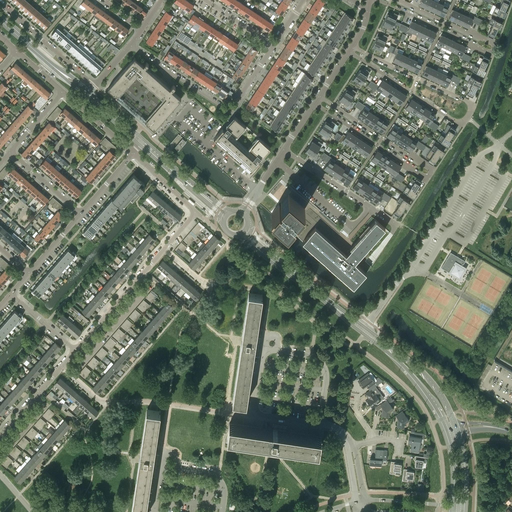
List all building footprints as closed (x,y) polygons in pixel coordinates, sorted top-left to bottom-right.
[(26,0),(20,7),(24,11),(30,4),(26,0)] [(189,2),(185,0),(183,0),(180,5),(185,8),(189,2)] [(427,0),(424,7),(429,9),(433,0),(432,0),(427,0)] [(429,9),(434,12),(438,2),(433,0),(429,9)] [(505,10),(509,1),(509,0),(501,0),(501,3),(499,8),(505,10)] [(90,1),(86,7),(91,11),(95,5),(90,1)] [(133,1),(128,7),(133,11),(138,5),(133,1)] [(234,7),(239,11),(243,4),(238,1),(234,7)] [(282,1),(279,6),(284,9),(288,4),(282,1)] [(316,1),(313,6),(319,10),(322,5),(316,1)] [(189,2),(185,8),(190,12),(194,5),(189,2)] [(434,12),(439,14),(443,5),(438,2),(434,12)] [(30,4),(24,11),(28,14),(34,7),(30,4)] [(248,8),(243,4),(239,11),(244,14),(248,8)] [(95,5),(91,11),(96,14),(100,8),(95,5)] [(138,5),(133,11),(138,14),(142,8),(138,5)] [(448,7),(443,5),(439,14),(444,16),(444,17),(446,11),(447,12),(449,8),(448,8),(448,7)] [(142,8),(138,14),(143,18),(148,12),(149,10),(144,6),(142,8)] [(275,11),(281,15),(284,9),(279,6),(275,11)] [(313,6),(304,18),(311,22),(313,20),(316,22),(317,20),(314,18),(319,10),(313,6)] [(504,17),(506,13),(507,11),(505,10),(499,8),(495,6),(492,14),(500,18),(501,15),(504,17)] [(34,7),(28,14),(32,18),(38,11),(34,7)] [(96,14),(94,17),(98,20),(100,18),(105,12),(100,8),(96,14)] [(248,8),(244,14),(257,22),(261,16),(248,8)] [(449,19),(454,21),(458,12),(453,9),(453,10),(452,9),(450,13),(451,13),(448,19),(449,19)] [(38,11),(32,18),(37,21),(43,14),(38,11)] [(166,11),(163,16),(169,20),(173,15),(166,11)] [(105,12),(100,18),(105,22),(110,16),(105,12)] [(344,12),(341,17),(350,23),(353,18),(344,12)] [(463,14),(458,12),(454,21),(459,23),(463,14)] [(388,13),(385,19),(394,23),(398,15),(398,14),(398,15),(394,13),(392,16),(388,14),(388,13)] [(43,14),(37,21),(41,25),(47,18),(43,14)] [(189,21),(188,23),(192,26),(192,27),(194,24),(198,18),(193,14),(189,21)] [(468,16),(463,14),(459,23),(464,25),(468,16)] [(110,16),(105,22),(110,25),(115,19),(110,16)] [(163,16),(160,21),(166,25),(169,20),(163,16)] [(268,21),(261,16),(257,22),(269,31),(274,24),(270,22),(272,20),(269,19),(268,21)] [(468,28),(472,21),(471,21),(473,19),(468,16),(464,25),(468,28)] [(347,28),(350,23),(341,17),(338,22),(347,28)] [(492,25),(498,27),(500,28),(502,22),(499,21),(500,21),(496,19),(491,17),(489,23),(492,25)] [(47,18),(41,25),(45,28),(51,22),(47,18)] [(194,24),(192,27),(197,30),(199,27),(203,21),(198,18),(194,24)] [(304,18),(299,26),(305,30),(311,22),(304,18)] [(115,19),(110,25),(115,29),(119,23),(115,19)] [(394,23),(385,19),(382,25),(382,26),(382,25),(387,27),(386,31),(389,33),(390,33),(394,23)] [(160,21),(156,26),(163,30),(166,25),(160,21)] [(203,21),(199,27),(204,31),(208,24),(203,21)] [(412,21),(409,27),(408,30),(412,32),(417,23),(412,21)] [(335,27),(344,33),(347,28),(338,22),(335,27)] [(119,23),(115,29),(120,32),(124,26),(119,23)] [(412,32),(417,35),(421,26),(417,23),(412,32)] [(208,24),(204,31),(207,32),(205,35),(207,36),(209,34),(213,28),(208,24)] [(493,38),(498,27),(492,25),(490,29),(488,32),(489,32),(487,35),(493,38)] [(124,26),(120,32),(125,36),(129,30),(124,26)] [(156,26),(153,31),(159,35),(163,30),(156,26)] [(299,26),(296,31),(302,35),(305,30),(299,26)] [(426,28),(421,26),(417,35),(422,37),(426,28)] [(55,38),(61,31),(57,27),(51,34),(55,38)] [(341,37),(344,33),(335,27),(332,31),(341,37)] [(213,28),(209,34),(214,37),(218,31),(213,28)] [(431,30),(426,28),(422,37),(427,39),(431,30)] [(432,41),(433,42),(435,38),(434,37),(437,32),(436,32),(431,30),(427,39),(432,41),(432,42),(432,41)] [(61,31),(55,38),(60,41),(65,35),(61,31)] [(153,31),(150,36),(156,40),(157,38),(159,35),(153,31)] [(218,31),(214,37),(219,41),(223,34),(218,31)] [(296,31),(292,36),(299,40),(302,35),(296,31)] [(338,42),(341,37),(332,31),(329,36),(338,42)] [(180,33),(177,38),(182,41),(186,35),(181,32),(180,33)] [(223,34),(219,41),(224,44),(228,38),(223,34)] [(437,44),(442,46),(446,37),(441,35),(441,34),(439,40),(438,39),(436,43),(437,43),(437,44)] [(64,45),(70,38),(65,35),(60,41),(64,45)] [(186,35),(182,41),(187,45),(189,43),(190,40),(192,39),(186,35)] [(194,46),(196,47),(199,49),(200,47),(197,45),(203,37),(201,35),(195,43),(194,46)] [(377,35),(375,41),(384,45),(388,36),(384,35),(382,38),(378,36),(378,35),(377,35)] [(150,36),(147,41),(153,45),(155,42),(156,40),(150,36)] [(292,36),(289,41),(295,45),(297,43),(299,40),(292,36)] [(338,42),(329,36),(325,41),(334,47),(338,42)] [(451,39),(446,37),(442,46),(447,48),(451,39)] [(70,38),(64,45),(68,48),(74,42),(70,38)] [(228,38),(224,44),(229,47),(233,41),(228,38)] [(456,42),(451,39),(447,48),(452,51),(456,42)] [(233,41),(229,47),(234,51),(238,44),(233,41)] [(289,41),(286,46),(292,50),(294,48),(295,45),(289,41)] [(331,52),(334,47),(325,41),(322,46),(331,52)] [(379,55),(384,45),(375,41),(372,47),(377,49),(375,52),(379,54),(379,55)] [(74,42),(68,48),(72,52),(78,45),(74,42)] [(452,51),(457,53),(461,44),(456,42),(452,51)] [(466,46),(461,44),(457,53),(461,55),(462,55),(463,53),(466,46)] [(72,52),(76,56),(82,49),(78,45),(72,52)] [(246,50),(255,56),(258,51),(249,45),(246,50)] [(286,46),(282,51),(289,55),(291,52),(292,50),(286,46)] [(331,52),(322,46),(319,51),(328,56),(331,52)] [(163,51),(160,54),(163,56),(169,49),(166,47),(164,50),(163,50),(163,51)] [(80,59),(86,52),(82,49),(76,56),(80,59)] [(396,55),(393,61),(398,63),(402,54),(404,51),(399,49),(396,55)] [(251,61),(255,56),(246,50),(245,52),(248,54),(245,57),(251,61)] [(169,51),(165,58),(170,61),(174,55),(169,51)] [(282,51),(279,56),(286,60),(289,55),(282,51)] [(325,61),(328,56),(319,51),(316,55),(325,61)] [(84,63),(90,56),(86,52),(80,59),(84,63)] [(402,54),(398,63),(403,65),(407,56),(402,54)] [(174,55),(170,61),(175,64),(179,58),(174,55)] [(325,61),(316,55),(313,60),(322,66),(325,61)] [(84,63),(88,66),(94,60),(90,56),(84,63)] [(279,56),(276,61),(282,65),(286,60),(279,56)] [(407,56),(403,65),(408,68),(412,59),(407,56)] [(480,62),(478,66),(484,69),(489,58),(483,56),(482,59),(479,57),(478,61),(480,62)] [(179,58),(175,64),(180,68),(184,61),(186,59),(184,57),(182,60),(179,58)] [(248,66),(251,61),(245,57),(242,62),(248,66)] [(123,71),(108,88),(124,102),(125,103),(137,114),(138,115),(154,129),(155,129),(154,128),(180,99),(181,99),(172,91),(175,87),(173,85),(172,86),(170,89),(159,80),(146,68),(147,66),(148,65),(149,64),(146,62),(143,66),(135,58),(123,71)] [(412,59),(408,68),(413,70),(417,61),(412,59)] [(94,60),(88,66),(92,70),(98,63),(94,60)] [(319,71),(322,66),(313,60),(310,65),(319,71)] [(184,61),(180,68),(185,71),(189,65),(189,64),(190,62),(188,61),(187,63),(184,61)] [(276,61),(272,66),(279,70),(282,65),(276,61)] [(417,61),(413,70),(417,72),(417,73),(418,73),(420,67),(421,68),(423,64),(422,64),(422,63),(417,61)] [(245,71),(248,66),(242,62),(239,67),(245,71)] [(15,63),(11,68),(15,72),(20,67),(15,63)] [(92,70),(97,74),(102,67),(98,63),(92,70)] [(189,65),(185,71),(190,74),(194,68),(189,65)] [(319,71),(310,65),(306,70),(315,76),(319,71)] [(423,75),(427,77),(432,68),(427,66),(427,65),(426,66),(425,65),(424,69),(425,70),(422,75),(423,75)] [(483,75),(485,72),(486,70),(484,69),(478,66),(475,65),(472,70),(477,73),(480,75),(480,74),(483,75)] [(272,66),(269,71),(276,75),(279,70),(272,66)] [(20,67),(15,72),(20,75),(24,71),(20,67)] [(241,76),(245,71),(239,67),(236,72),(241,76)] [(194,68),(190,74),(195,78),(199,71),(194,68)] [(427,77),(432,79),(437,70),(432,68),(427,77)] [(360,69),(356,74),(364,80),(370,72),(370,71),(370,72),(366,69),(364,72),(360,69)] [(437,82),(441,72),(437,70),(432,79),(437,82)] [(24,71),(20,75),(24,79),(28,74),(24,71)] [(199,71),(195,78),(200,81),(204,75),(199,71)] [(266,76),(261,84),(267,88),(272,80),(276,75),(269,71),(266,76)] [(238,81),(241,76),(236,72),(232,77),(238,81)] [(437,82),(442,84),(446,75),(441,72),(437,82)] [(304,73),(301,78),(310,84),(313,79),(304,73)] [(24,79),(22,82),(26,86),(27,85),(28,83),(33,78),(28,74),(24,79)] [(359,89),(364,80),(356,74),(352,80),(353,80),(357,83),(355,86),(359,88),(359,89)] [(204,75),(200,81),(213,90),(217,83),(216,82),(218,79),(214,76),(212,79),(204,75)] [(447,86),(450,80),(451,77),(446,75),(442,84),(447,86)] [(468,82),(472,83),(477,86),(479,87),(482,81),(479,80),(479,79),(476,78),(475,78),(471,76),(468,82)] [(28,83),(27,85),(31,89),(33,87),(37,82),(33,78),(28,83)] [(307,88),(310,84),(301,78),(298,82),(307,88)] [(378,86),(376,84),(373,89),(375,91),(377,88),(382,91),(387,83),(388,82),(385,80),(384,81),(382,80),(383,80),(382,79),(378,86)] [(37,82),(33,87),(37,91),(41,86),(37,82)] [(295,87),(304,93),(307,88),(298,82),(295,87)] [(217,83),(213,90),(220,95),(225,98),(230,92),(232,88),(227,85),(225,88),(217,83)] [(389,84),(387,83),(382,91),(386,95),(392,86),(393,86),(390,84),(389,84)] [(472,97),(477,86),(472,83),(470,88),(469,87),(467,91),(468,91),(467,94),(472,97)] [(261,84),(256,92),(262,96),(267,88),(261,84)] [(41,86),(37,91),(42,95),(46,90),(41,86)] [(394,87),(392,86),(386,95),(391,98),(397,89),(394,87)] [(301,98),(304,93),(295,87),(292,92),(301,98)] [(346,89),(343,94),(351,100),(357,92),(357,91),(356,92),(353,89),(351,92),(346,89),(347,89),(346,89)] [(399,91),(397,89),(391,98),(396,101),(401,92),(402,93),(402,92),(399,90),(399,91)] [(46,90),(42,95),(46,99),(50,94),(46,90)] [(256,92),(252,97),(259,101),(262,96),(256,92)] [(288,97),(297,103),(301,98),(292,92),(288,97)] [(401,92),(396,101),(402,105),(405,101),(403,100),(407,95),(404,93),(403,94),(402,93),(401,92)] [(346,109),(351,100),(343,94),(339,100),(340,100),(344,103),(342,106),(345,108),(346,109)] [(252,97),(249,102),(255,106),(259,101),(252,97)] [(294,108),(297,103),(288,97),(285,102),(294,108)] [(410,112),(411,111),(410,111),(416,102),(414,101),(415,100),(412,98),(408,103),(407,103),(404,107),(405,107),(404,109),(410,112)] [(416,101),(416,102),(410,111),(411,111),(415,114),(421,105),(419,104),(419,103),(416,101)] [(249,102),(246,107),(252,111),(255,106),(249,102)] [(282,106),(291,112),(294,108),(285,102),(282,106)] [(26,103),(22,108),(24,110),(29,114),(33,109),(28,105),(26,103)] [(363,121),(363,120),(368,111),(364,108),(365,106),(363,104),(359,109),(362,111),(358,117),(360,118),(360,119),(363,121)] [(421,104),(421,105),(415,114),(420,117),(426,108),(425,108),(424,107),(424,106),(421,104)] [(288,117),(291,112),(282,106),(279,111),(288,117)] [(64,108),(62,111),(60,113),(60,114),(64,118),(69,112),(64,108)] [(426,108),(425,108),(426,108),(420,117),(424,120),(425,120),(430,112),(430,111),(428,110),(429,110),(426,108)] [(24,110),(20,114),(25,118),(29,114),(24,110)] [(276,116),(285,122),(288,117),(279,111),(276,116)] [(367,124),(368,123),(373,114),(368,111),(363,120),(365,121),(364,122),(367,124)] [(430,127),(434,122),(431,121),(435,115),(435,114),(435,115),(433,113),(434,113),(431,111),(430,111),(430,112),(425,120),(424,120),(423,121),(428,125),(428,126),(430,127)] [(74,116),(69,112),(64,118),(69,122),(74,116)] [(20,114),(16,118),(21,123),(25,118),(20,114)] [(372,127),(373,126),(372,126),(378,118),(373,114),(368,123),(370,124),(369,125),(372,127)] [(73,125),(78,120),(74,116),(69,122),(73,125)] [(245,126),(234,116),(212,140),(249,172),(262,157),(271,148),(259,138),(245,126)] [(282,127),(285,122),(276,116),(273,121),(282,127)] [(16,118),(13,123),(18,127),(21,123),(16,118)] [(377,130),(377,129),(383,121),(378,118),(372,126),(373,126),(374,127),(374,128),(377,130)] [(83,124),(78,120),(73,125),(78,129),(83,124)] [(282,127),(273,121),(269,126),(278,131),(282,127)] [(325,121),(322,126),(330,132),(332,129),(334,131),(338,126),(335,124),(336,123),(335,123),(332,121),(330,124),(326,121),(325,121)] [(377,129),(379,130),(379,131),(382,133),(385,128),(386,129),(389,125),(383,121),(377,129)] [(49,122),(45,127),(50,131),(54,127),(49,122)] [(13,123),(9,127),(14,131),(18,127),(13,123)] [(78,129),(82,133),(87,128),(83,124),(78,129)] [(322,126),(318,132),(319,132),(323,134),(321,137),(325,140),(324,140),(325,140),(330,132),(322,126)] [(390,138),(392,139),(397,130),(391,126),(389,130),(390,131),(386,136),(389,138),(390,138)] [(9,127),(5,131),(10,136),(14,131),(9,127)] [(45,127),(41,131),(46,136),(50,131),(45,127)] [(449,139),(455,131),(456,130),(454,128),(451,127),(450,129),(449,129),(447,132),(448,133),(445,137),(449,139)] [(92,132),(87,128),(82,133),(87,137),(92,132)] [(395,141),(396,142),(402,133),(397,130),(392,139),(391,139),(394,141),(395,141)] [(0,133),(0,132),(0,134),(1,136),(6,140),(10,136),(5,131),(3,134),(1,133),(0,133)] [(41,131),(37,136),(42,140),(46,136),(41,131)] [(342,136),(338,141),(341,142),(343,140),(347,143),(353,134),(351,132),(350,133),(348,132),(348,131),(345,136),(343,134),(342,136)] [(91,141),(96,135),(92,132),(87,137),(91,141)] [(396,142),(396,143),(399,145),(399,144),(401,145),(407,137),(402,133),(396,142)] [(353,134),(347,143),(352,146),(358,137),(355,135),(355,136),(353,135),(354,134),(353,134)] [(447,146),(450,142),(451,140),(449,139),(445,137),(441,134),(437,139),(442,142),(441,142),(444,144),(445,144),(447,146)] [(101,140),(96,135),(91,141),(96,145),(101,140)] [(37,136),(33,140),(38,145),(39,145),(42,140),(37,136)] [(358,137),(352,146),(357,149),(363,140),(360,138),(360,139),(358,138),(358,137)] [(406,148),(412,140),(407,137),(401,145),(401,146),(404,148),(404,147),(406,148)] [(33,140),(29,145),(34,149),(37,146),(39,148),(41,147),(39,145),(38,145),(33,140)] [(363,140),(357,149),(362,153),(368,143),(365,142),(364,142),(363,141),(363,140)] [(406,148),(405,149),(408,151),(409,150),(411,151),(410,152),(411,152),(415,146),(417,147),(421,142),(418,140),(416,143),(412,140),(406,148)] [(184,144),(180,141),(175,147),(178,151),(184,144)] [(312,141),(309,146),(317,152),(323,143),(322,143),(319,141),(317,144),(312,141)] [(431,149),(439,155),(441,156),(442,154),(444,151),(442,149),(443,146),(436,141),(431,149)] [(368,143),(362,153),(368,157),(370,153),(369,152),(373,147),(370,145),(369,145),(367,144),(368,144),(368,143)] [(29,145),(25,149),(30,154),(34,149),(29,145)] [(311,160),(317,152),(309,146),(305,152),(310,154),(308,157),(311,160)] [(21,154),(26,158),(27,158),(30,154),(25,149),(21,154)] [(429,159),(427,161),(433,165),(439,155),(431,149),(426,157),(429,159)] [(106,155),(112,160),(116,155),(112,152),(110,150),(109,151),(109,150),(106,155)] [(382,153),(377,150),(374,155),(373,154),(370,158),(371,159),(370,161),(375,164),(382,153)] [(376,162),(381,165),(387,156),(382,153),(375,164),(376,162)] [(112,160),(106,155),(102,159),(108,164),(112,160)] [(328,172),(334,163),(330,160),(331,157),(329,156),(325,161),(328,162),(324,168),(324,169),(324,168),(326,170),(325,170),(328,172)] [(386,168),(392,159),(387,156),(381,165),(386,168)] [(45,159),(40,165),(45,169),(50,163),(45,159)] [(108,164),(102,159),(98,164),(104,169),(108,164)] [(386,168),(390,172),(396,162),(392,159),(386,168)] [(394,177),(396,179),(400,174),(397,172),(401,166),(399,165),(399,164),(396,162),(390,172),(389,173),(394,176),(394,177)] [(50,163),(45,169),(49,173),(55,167),(50,163)] [(330,173),(333,175),(339,166),(334,163),(328,172),(329,172),(331,173),(330,173)] [(98,164),(94,168),(100,173),(104,169),(98,164)] [(338,178),(344,169),(339,166),(333,175),(334,175),(335,176),(335,177),(338,178)] [(12,177),(17,171),(12,167),(10,170),(8,173),(7,173),(10,176),(9,177),(10,179),(12,177)] [(54,177),(59,171),(55,167),(49,173),(54,177)] [(90,173),(96,178),(100,173),(94,168),(90,173)] [(340,180),(342,182),(349,172),(344,169),(338,178),(338,179),(338,178),(340,179),(340,180)] [(21,175),(17,171),(12,177),(16,181),(21,175)] [(58,181),(64,175),(59,171),(54,177),(58,181)] [(349,172),(342,182),(343,182),(343,181),(345,182),(344,183),(347,185),(351,180),(352,180),(355,176),(349,172)] [(96,178),(90,173),(86,177),(92,183),(96,178)] [(26,179),(21,175),(16,181),(21,185),(26,179)] [(64,175),(58,181),(63,185),(68,179),(64,175)] [(112,199),(119,205),(118,205),(121,207),(127,201),(128,199),(132,202),(141,192),(145,188),(143,186),(145,184),(140,180),(134,175),(132,177),(118,193),(112,199)] [(356,183),(352,188),(355,190),(356,189),(357,190),(357,191),(363,182),(357,178),(354,182),(356,183)] [(412,184),(410,188),(415,191),(422,181),(416,178),(415,181),(412,179),(410,182),(412,184)] [(25,189),(31,183),(26,179),(21,185),(25,189)] [(63,185),(67,189),(73,183),(68,179),(63,185)] [(363,182),(357,191),(360,193),(360,192),(362,194),(368,185),(363,182)] [(28,195),(35,187),(31,183),(25,189),(28,191),(27,193),(28,195)] [(77,187),(73,183),(67,189),(72,193),(77,187)] [(368,185),(362,194),(365,196),(367,197),(366,197),(367,198),(373,188),(368,185)] [(417,192),(415,191),(410,188),(407,185),(403,191),(407,194),(406,196),(409,198),(411,196),(413,197),(416,194),(417,192)] [(40,191),(35,187),(28,195),(30,197),(32,195),(34,197),(40,191)] [(77,197),(82,191),(77,187),(72,193),(77,197)] [(373,188),(367,198),(369,199),(370,199),(372,200),(371,201),(377,191),(373,188)] [(377,191),(371,201),(374,203),(375,202),(376,203),(377,203),(381,197),(383,199),(386,194),(384,192),(379,189),(377,191)] [(44,195),(40,191),(34,197),(39,201),(44,195)] [(152,191),(147,197),(152,201),(157,195),(152,191)] [(279,205),(271,214),(288,229),(295,220),(294,218),(296,216),(297,217),(298,217),(297,217),(304,209),(305,209),(288,194),(281,203),(282,204),(280,206),(279,205)] [(44,205),(49,199),(44,195),(39,201),(44,205)] [(152,201),(150,203),(155,208),(157,205),(162,199),(157,195),(152,201)] [(400,196),(396,201),(400,203),(405,207),(407,208),(408,206),(410,202),(407,201),(408,200),(404,198),(400,196)] [(112,199),(108,203),(115,209),(118,205),(119,205),(112,199)] [(162,199),(157,205),(162,209),(167,203),(162,199)] [(108,203),(105,207),(111,213),(115,209),(108,203)] [(167,203),(162,209),(167,214),(172,208),(167,203)] [(395,210),(393,213),(397,215),(398,216),(400,215),(405,207),(400,203),(397,207),(394,210),(395,210)] [(105,207),(101,211),(108,217),(111,213),(105,207)] [(172,208),(167,214),(172,218),(177,212),(172,208)] [(54,215),(59,220),(63,215),(60,212),(58,211),(54,215)] [(101,211),(98,215),(104,221),(108,217),(101,211)] [(177,212),(172,218),(177,222),(182,216),(177,212)] [(50,220),(55,224),(59,220),(54,215),(50,220)] [(98,215),(94,219),(101,225),(104,221),(98,215)] [(94,219),(90,224),(97,229),(101,225),(94,219)] [(51,229),(55,224),(50,220),(46,224),(51,229)] [(302,242),(354,287),(366,272),(355,263),(385,229),(376,221),(346,255),(315,227),(302,242)] [(42,229),(47,233),(51,229),(46,224),(42,229)] [(90,224),(87,228),(94,233),(97,229),(90,224)] [(2,227),(0,229),(0,235),(1,237),(7,231),(9,228),(7,227),(5,229),(2,227)] [(87,228),(82,233),(85,236),(86,234),(90,238),(94,233),(87,228)] [(44,238),(47,233),(42,229),(38,233),(44,238)] [(7,231),(1,237),(6,241),(11,235),(7,231)] [(44,238),(38,233),(34,238),(39,242),(44,238)] [(149,234),(145,239),(151,244),(155,240),(149,234)] [(11,235),(6,241),(11,245),(16,239),(11,235)] [(214,235),(209,240),(215,245),(220,240),(214,235)] [(16,239),(11,245),(15,249),(20,243),(16,239)] [(145,239),(141,244),(147,249),(151,244),(145,239)] [(20,243),(15,249),(20,252),(25,247),(27,244),(23,240),(20,243)] [(209,240),(205,244),(211,250),(215,245),(209,240)] [(139,242),(135,247),(136,249),(143,254),(147,249),(141,244),(139,242)] [(203,242),(199,247),(201,249),(207,254),(211,250),(205,244),(203,242)] [(25,247),(20,252),(24,257),(27,254),(29,256),(33,252),(35,249),(33,248),(31,250),(30,249),(29,251),(25,247)] [(65,253),(71,259),(76,254),(73,251),(72,252),(68,249),(65,253)] [(136,249),(132,253),(138,259),(143,254),(136,249)] [(201,249),(197,254),(203,259),(207,254),(201,249)] [(447,271),(448,270),(459,277),(465,268),(462,267),(465,261),(450,252),(441,268),(447,271)] [(71,259),(65,253),(61,257),(68,263),(71,259)] [(132,253),(128,258),(134,263),(138,259),(132,253)] [(197,254),(193,259),(199,264),(203,259),(197,254)] [(68,263),(61,257),(57,261),(64,267),(68,263)] [(128,258),(124,263),(130,268),(134,263),(128,258)] [(188,263),(188,264),(194,269),(199,264),(193,259),(188,263)] [(162,271),(168,265),(163,260),(157,266),(162,271)] [(64,267),(57,261),(54,266),(61,271),(64,267)] [(124,263),(120,268),(126,273),(130,268),(124,263)] [(172,269),(168,265),(162,271),(167,275),(172,269)] [(61,271),(54,266),(50,270),(57,275),(61,271)] [(120,268),(116,272),(122,278),(126,273),(120,268)] [(177,273),(172,269),(167,275),(172,279),(177,273)] [(8,272),(5,270),(1,274),(7,279),(11,275),(8,272)] [(57,275),(50,270),(47,274),(53,280),(57,275)] [(112,274),(110,276),(112,277),(118,283),(122,278),(116,272),(114,275),(112,274)] [(182,277),(177,273),(172,279),(177,283),(182,277)] [(53,280),(47,274),(43,278),(50,284),(53,280)] [(112,277),(107,282),(114,287),(118,283),(112,277)] [(187,281),(182,277),(177,283),(181,287),(187,281)] [(40,282),(46,288),(50,284),(43,278),(40,282)] [(191,285),(187,281),(181,287),(186,291),(191,285)] [(46,288),(40,282),(36,286),(43,292),(46,288)] [(107,282),(103,287),(109,292),(114,287),(107,282)] [(196,290),(191,285),(186,291),(191,296),(196,290)] [(43,292),(36,286),(31,292),(34,294),(35,293),(39,296),(43,292)] [(103,287),(99,291),(105,297),(109,292),(103,287)] [(196,290),(191,296),(196,300),(201,294),(196,290)] [(99,291),(95,296),(101,302),(105,297),(99,291)] [(242,346),(234,401),(245,403),(246,403),(254,353),(254,352),(255,343),(258,343),(258,338),(256,338),(257,330),(262,295),(261,294),(259,294),(258,294),(253,293),(252,293),(250,293),(243,338),(242,346)] [(95,296),(91,301),(97,306),(101,302),(95,296)] [(91,301),(87,306),(93,311),(97,306),(91,301)] [(163,307),(170,312),(174,307),(168,302),(163,307)] [(87,306),(82,311),(89,316),(93,311),(87,306)] [(159,312),(165,317),(170,312),(163,307),(159,312)] [(11,315),(18,320),(23,315),(19,312),(18,314),(15,310),(11,315)] [(155,316),(161,322),(165,317),(159,312),(155,316)] [(62,314),(57,320),(62,324),(67,318),(62,314)] [(8,319),(14,325),(18,320),(11,315),(8,319)] [(67,318),(62,324),(67,329),(72,322),(74,320),(69,316),(67,318)] [(161,322),(155,316),(151,321),(157,326),(161,322)] [(11,329),(14,325),(8,319),(4,323),(11,329)] [(147,326),(153,331),(157,326),(151,321),(147,326)] [(72,322),(67,329),(71,333),(77,327),(72,322)] [(7,333),(11,329),(4,323),(0,327),(7,333)] [(153,331),(147,326),(143,331),(149,336),(153,331)] [(77,327),(71,333),(76,337),(82,331),(77,327)] [(149,336),(143,331),(138,335),(145,341),(149,336)] [(145,341),(138,335),(134,340),(140,345),(145,341)] [(140,345),(134,340),(130,345),(136,350),(140,345)] [(55,342),(51,347),(57,352),(61,348),(55,342)] [(136,350),(130,345),(126,350),(132,355),(136,350)] [(46,352),(52,357),(57,352),(51,347),(46,352)] [(132,355),(126,350),(122,354),(128,360),(132,355)] [(42,357),(48,362),(52,357),(46,352),(42,357)] [(128,360),(122,354),(120,357),(114,352),(112,354),(118,359),(124,364),(128,360)] [(38,361),(44,367),(48,362),(42,357),(38,361)] [(124,364),(118,359),(114,364),(120,369),(124,364)] [(34,366),(40,372),(44,367),(38,361),(34,366)] [(120,369),(114,364),(109,369),(116,374),(120,369)] [(30,371),(36,376),(40,372),(34,366),(30,371)] [(116,374),(109,369),(105,373),(111,379),(116,374)] [(26,376),(32,381),(36,376),(30,371),(26,376)] [(366,375),(358,381),(363,387),(365,385),(367,388),(370,386),(374,382),(377,381),(370,372),(366,375)] [(111,379),(105,373),(101,378),(107,383),(111,379)] [(21,381),(28,386),(32,381),(26,376),(21,381)] [(55,384),(60,388),(65,382),(60,378),(55,384)] [(107,383),(101,378),(97,383),(103,388),(107,383)] [(17,385),(23,391),(28,386),(21,381),(17,385)] [(70,386),(65,382),(60,388),(64,392),(70,386)] [(103,388),(97,383),(93,388),(99,393),(103,388)] [(13,390),(19,395),(23,391),(17,385),(13,390)] [(75,390),(70,386),(64,392),(69,397),(75,390)] [(371,389),(365,394),(369,399),(366,400),(371,407),(380,401),(384,398),(375,386),(371,390),(371,389)] [(9,395),(15,400),(19,395),(13,390),(9,395)] [(79,395),(75,390),(69,397),(74,401),(79,395)] [(5,400),(11,405),(15,400),(9,395),(5,400)] [(84,399),(79,395),(74,401),(79,405),(84,399)] [(84,399),(79,405),(76,407),(81,412),(83,409),(89,403),(84,399)] [(1,404),(7,410),(11,405),(5,400),(1,404)] [(387,400),(380,405),(382,408),(381,415),(388,416),(389,412),(393,409),(387,400)] [(83,409),(88,413),(94,407),(89,403),(83,409)] [(98,411),(94,407),(88,413),(93,418),(98,411)] [(140,463),(132,511),(145,511),(151,476),(152,468),(152,465),(153,460),(156,460),(157,455),(154,454),(155,446),(160,411),(159,411),(148,409),(141,455),(140,463)] [(402,411),(396,415),(398,418),(397,426),(404,427),(404,422),(409,419),(402,411)] [(65,420),(60,425),(67,430),(71,425),(65,420)] [(229,423),(227,434),(229,434),(273,441),(284,443),(319,448),(319,447),(320,437),(321,435),(286,430),(278,429),(278,427),(273,426),(272,428),(229,422),(229,423)] [(60,425),(56,430),(62,435),(67,430),(60,425)] [(52,429),(50,432),(52,434),(58,440),(62,435),(56,430),(55,432),(52,429)] [(409,435),(408,442),(412,443),(411,450),(418,451),(420,437),(423,438),(424,434),(415,432),(414,436),(409,435)] [(52,434),(48,439),(54,444),(58,440),(52,434)] [(48,439),(44,444),(50,449),(54,444),(48,439)] [(44,444),(40,449),(46,454),(50,449),(44,444)] [(40,449),(35,453),(42,459),(46,454),(40,449)] [(370,458),(369,465),(381,466),(381,463),(382,459),(386,459),(387,450),(375,449),(375,458),(370,458)] [(35,453),(31,458),(37,464),(42,459),(35,453)] [(426,463),(427,457),(415,456),(414,461),(415,461),(415,466),(422,467),(423,463),(426,463)] [(31,458),(27,463),(33,468),(37,464),(31,458)] [(400,471),(401,464),(396,463),(396,462),(391,461),(389,473),(395,474),(395,471),(400,471)] [(27,463),(23,468),(29,473),(33,468),(27,463)] [(23,468),(19,472),(25,478),(29,473),(23,468)] [(408,470),(404,469),(402,481),(407,481),(408,478),(413,479),(414,471),(408,471),(408,470)] [(19,472),(15,477),(21,483),(25,478),(19,472)]
